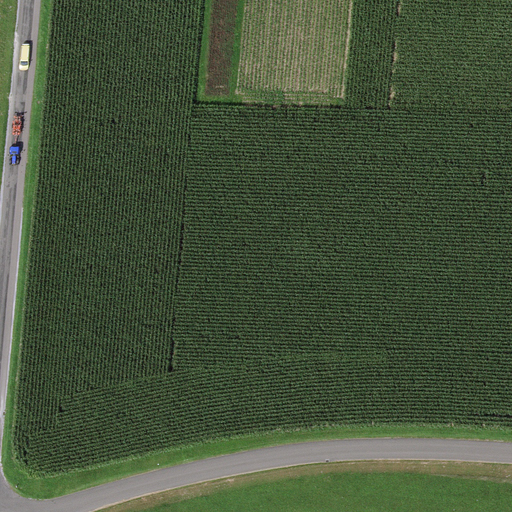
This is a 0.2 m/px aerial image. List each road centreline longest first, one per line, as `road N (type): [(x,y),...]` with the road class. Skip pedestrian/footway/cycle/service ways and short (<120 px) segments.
road 1 (unclassified): [(33,0),(0,385),(1,511)]
road 2 (unclassified): [(53,511),(192,474),(344,450),(511,453)]
